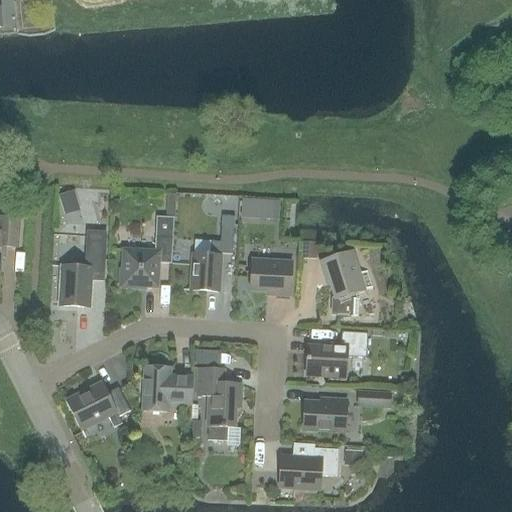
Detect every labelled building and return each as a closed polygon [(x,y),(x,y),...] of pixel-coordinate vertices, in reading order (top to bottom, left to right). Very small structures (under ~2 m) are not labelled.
[(76,192),(60,196),(64,210),(80,205),(76,192)] [(261,220),(262,202),(243,201),(242,219),(261,220)] [(20,240),(21,219),(0,217),(0,272),(1,273),(3,239),(20,240)] [(157,218),(156,238),(156,252),(124,250),(123,271),(121,271),(120,289),(137,290),(137,288),(159,289),(160,264),(172,265),(174,239),(175,219),(157,218)] [(234,255),(235,227),(222,226),(222,243),(212,242),(211,256),(195,255),(193,291),(219,293),(221,254),(234,255)] [(104,282),(105,257),(106,232),(88,231),(86,268),(63,267),(63,268),(64,268),(63,292),(61,292),(60,307),(91,309),(91,307),(89,307),(91,281),(104,282)] [(318,256),(318,244),(304,244),(303,256),(318,256)] [(359,316),(359,300),(355,300),(355,294),(373,288),(368,271),(360,274),(353,253),(321,263),(325,276),(329,275),(336,298),(333,299),(333,316),(351,316),(359,316)] [(277,296),(291,297),(293,263),(253,261),(251,291),(277,293),(277,296)] [(367,359),(369,334),(343,333),(342,349),(309,347),(307,377),(347,379),(348,358),(367,359)] [(198,358),(221,360),(222,350),(198,349),(198,358)] [(192,406),(194,378),(171,377),(172,369),(146,368),(144,412),(170,413),(170,405),(192,406)] [(241,410),(242,385),(225,384),(226,370),(199,369),(198,397),(210,398),(208,428),(236,429),(237,410),(241,410)] [(120,417),(131,412),(119,389),(108,394),(103,384),(91,390),(92,393),(69,405),(82,432),(110,418),(115,429),(123,424),(120,417)] [(394,394),(359,392),(358,408),(393,410),(394,394)] [(346,433),(348,402),(332,401),(332,404),(305,403),(304,431),(346,433)] [(193,423),(192,439),(200,439),(201,423),(198,423),(193,423)] [(338,477),(339,451),(315,449),(314,461),(282,459),(280,488),(321,490),(322,476),(338,477)]
